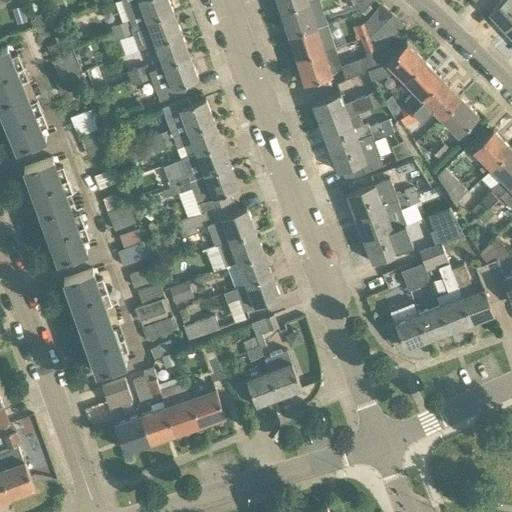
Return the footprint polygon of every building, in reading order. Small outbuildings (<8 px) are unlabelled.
[(173,12),(168,0),(121,0),(130,21),(132,27),(173,12)] [(278,0),(281,10),(312,0),(278,0)] [(327,23),(319,0),(312,0),(281,10),(289,35),(327,23)] [(362,12),(373,0),(344,0),(346,6),(356,2),(360,12),(362,12)] [(505,30),(511,23),(511,0),(501,0),(488,12),(505,30)] [(358,40),(360,39),(371,35),(392,14),(381,4),(368,19),(364,22),(354,25),(358,40)] [(22,6),(12,10),(17,25),(27,21),(22,6)] [(138,50),(156,44),(182,34),(173,12),(132,27),(130,21),(120,24),(125,37),(133,35),(138,50)] [(34,16),(38,27),(45,24),(41,14),(34,16)] [(377,52),(390,39),(391,40),(405,25),(392,14),(371,35),(377,52)] [(335,47),(327,23),(289,35),(297,59),(335,47)] [(116,41),(125,37),(120,24),(111,27),(116,41)] [(85,40),(80,31),(70,35),(74,45),(85,40)] [(190,56),(182,34),(156,44),(164,66),(190,56)] [(345,79),(366,71),(381,65),(377,52),(371,35),(360,39),(366,56),(341,66),(341,67),(345,79)] [(385,75),(394,71),(405,82),(425,62),(406,43),(386,63),(381,65),(366,71),(372,80),(385,75)] [(0,103),(26,92),(22,82),(28,79),(18,54),(12,57),(7,46),(0,49),(0,103)] [(332,76),(341,67),(341,66),(335,47),(297,59),(305,84),(332,76)] [(80,70),(72,53),(51,61),(59,79),(80,70)] [(164,66),(149,72),(146,65),(137,68),(142,81),(151,78),(159,101),(186,91),(183,84),(198,79),(190,56),(164,66)] [(405,82),(413,90),(403,100),(404,101),(398,105),(403,115),(399,117),(400,118),(412,111),(443,80),(425,62),(405,82)] [(142,81),(137,68),(128,72),(122,74),(124,80),(130,78),(133,85),(142,81)] [(61,94),(85,86),(86,85),(80,72),(56,82),(61,94)] [(400,118),(402,122),(405,127),(419,118),(421,121),(432,109),(440,117),(460,97),(443,80),(412,111),(400,118)] [(321,127),(348,116),(373,107),(384,103),(379,90),(369,93),(344,103),(340,93),(312,104),(321,127)] [(47,126),(37,101),(37,100),(31,102),(26,92),(0,103),(0,107),(2,113),(0,113),(0,122),(8,142),(13,139),(18,150),(45,138),(41,128),(47,126)] [(169,104),(169,103),(162,106),(171,130),(174,137),(214,121),(206,98),(191,104),(188,97),(169,104)] [(460,97),(440,117),(459,136),(479,116),(460,97)] [(71,117),(78,136),(97,129),(89,110),(72,116),(71,117)] [(321,127),(330,149),(358,139),(348,116),(321,127)] [(379,123),(384,136),(393,132),(388,119),(379,123)] [(197,153),(222,143),(214,121),(174,137),(171,130),(162,133),(167,147),(175,143),(176,147),(192,141),(197,153)] [(375,139),(383,136),(384,136),(379,123),(370,127),(375,139)] [(80,136),(84,149),(101,143),(103,142),(99,129),(80,136)] [(473,150),(486,163),(491,168),(511,148),(493,130),(473,150)] [(152,137),(155,144),(157,150),(167,147),(162,133),(152,137)] [(338,173),(360,164),(363,172),(382,165),(382,164),(378,154),(365,159),(358,139),(330,149),(338,173)] [(430,150),(437,157),(448,147),(440,140),(430,150)] [(222,143),(197,153),(205,175),(231,165),(222,143)] [(491,168),(501,178),(479,200),(481,201),(471,211),(476,216),(487,206),(499,195),(511,182),(511,149),(511,148),(491,168)] [(137,165),(133,154),(123,157),(126,169),(137,165)] [(23,180),(25,185),(33,207),(38,205),(42,215),(70,204),(66,194),(72,192),(63,166),(57,168),(53,157),(25,168),(28,178),(23,180)] [(480,169),(484,174),(491,168),(486,163),(480,169)] [(205,175),(190,181),(187,175),(178,178),(183,192),(191,188),(201,214),(234,201),(230,192),(239,188),(231,165),(205,175)] [(120,181),(115,170),(115,167),(94,175),(99,189),(120,181)] [(467,191),(444,168),(436,176),(454,204),(467,191)] [(171,188),(174,195),(183,192),(178,178),(169,182),(171,188)] [(347,194),(355,217),(384,206),(397,201),(388,179),(347,194)] [(511,208),(511,182),(499,195),(511,208)] [(405,191),(410,204),(420,200),(415,187),(405,191)] [(163,199),(174,195),(171,188),(161,192),(163,199)] [(114,230),(117,229),(137,222),(124,190),(102,198),(107,211),(107,212),(114,230)] [(410,204),(405,191),(396,195),(401,208),(410,204)] [(215,246),(217,245),(255,230),(247,208),(237,211),(234,201),(201,214),(177,223),(182,238),(197,232),(196,228),(206,224),(215,246)] [(384,206),(355,217),(364,239),(392,228),(405,223),(397,201),(384,206)] [(86,251),(84,245),(83,241),(89,239),(80,213),(74,215),(70,204),(42,215),(45,224),(39,226),(49,253),(55,251),(58,262),(86,251)] [(487,206),(476,216),(483,223),(494,213),(487,206)] [(463,235),(456,221),(429,231),(435,246),(441,243),(463,235)] [(401,252),(400,250),(413,245),(405,223),(392,228),(364,239),(373,263),(401,252)] [(255,230),(217,245),(226,267),(237,262),(264,253),(255,230)] [(144,242),(118,249),(123,265),(149,256),(144,242)] [(448,262),(441,243),(435,246),(420,251),(427,271),(438,267),(442,265),(448,262)] [(486,263),(487,263),(498,259),(499,258),(488,244),(479,253),(486,263)] [(237,262),(246,284),(272,275),(264,253),(237,262)] [(511,273),(505,277),(498,259),(487,263),(501,299),(511,295),(511,298),(511,273)] [(431,281),(424,262),(401,271),(407,286),(409,290),(431,281)] [(472,322),(456,282),(450,268),(448,262),(442,265),(438,267),(447,291),(437,295),(440,305),(450,331),(472,322)] [(474,291),(463,263),(450,268),(456,282),(472,322),(494,314),(490,303),(501,299),(487,263),(486,263),(475,267),(482,288),(474,291)] [(134,288),(136,287),(158,279),(152,265),(128,274),(134,288)] [(171,280),(167,266),(156,270),(161,283),(171,280)] [(81,326),(109,317),(105,306),(112,304),(103,278),(97,280),(93,269),(65,279),(68,290),(63,292),(72,319),(78,317),(81,326)] [(238,298),(243,311),(254,307),(281,297),(272,275),(246,284),(223,293),(227,302),(238,298)] [(169,287),(175,304),(194,297),(188,280),(169,287)] [(135,307),(139,320),(165,311),(156,284),(137,291),(141,305),(135,307)] [(395,316),(418,309),(415,301),(392,308),(395,316)] [(440,305),(417,313),(427,339),(450,331),(440,305)] [(404,348),(427,339),(417,313),(395,322),(404,348)] [(188,340),(219,329),(214,315),(183,326),(188,340)] [(274,315),(255,322),(251,324),(256,336),(260,348),(265,345),(261,334),(279,328),(274,315)] [(126,364),(123,357),(122,353),(128,350),(119,325),(113,327),(109,317),(81,326),(84,336),(79,338),(88,365),(94,363),(97,374),(126,364)] [(141,327),(146,340),(175,330),(171,317),(141,327)] [(388,335),(391,343),(401,339),(398,332),(388,335)] [(260,348),(256,336),(243,341),(250,360),(263,355),(260,348)] [(149,349),(154,361),(175,352),(170,340),(149,349)] [(212,381),(224,377),(210,340),(197,345),(212,381)] [(268,357),(268,356),(264,357),(269,370),(279,396),(301,387),(287,349),(268,357)] [(164,357),(168,367),(179,363),(175,353),(164,357)] [(151,368),(142,371),(144,376),(132,380),(139,401),(151,397),(151,394),(159,391),(151,368)] [(256,405),(279,396),(269,370),(246,379),(256,405)] [(125,378),(102,386),(107,401),(119,397),(122,405),(133,401),(125,378)] [(160,390),(165,406),(175,434),(200,425),(190,398),(184,381),(160,390)] [(226,416),(216,388),(190,398),(200,425),(226,416)] [(175,434),(165,406),(140,415),(150,443),(175,434)] [(0,412),(0,427),(10,423),(5,410),(0,412)] [(124,451),(150,443),(140,415),(115,424),(124,451)] [(25,461),(23,461),(18,446),(21,445),(16,431),(3,436),(8,450),(0,452),(0,473),(9,498),(35,487),(25,461)] [(0,501),(9,498),(0,473),(0,501)]
